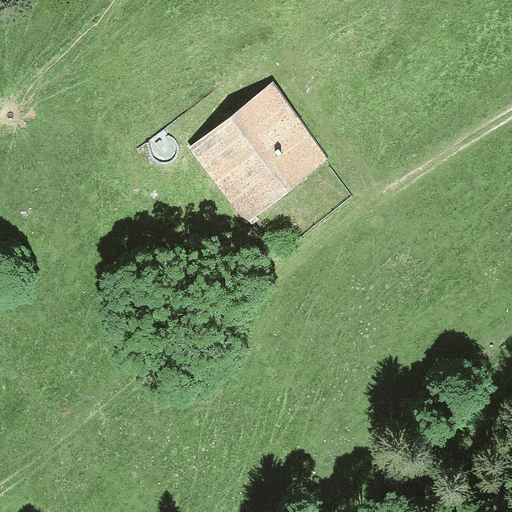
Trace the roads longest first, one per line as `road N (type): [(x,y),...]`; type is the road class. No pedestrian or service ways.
road 1 (track): [(511,111),(391,182),(238,296)]
road 2 (track): [(381,511),(472,389),(511,352)]
road 3 (track): [(458,511),(511,402)]
